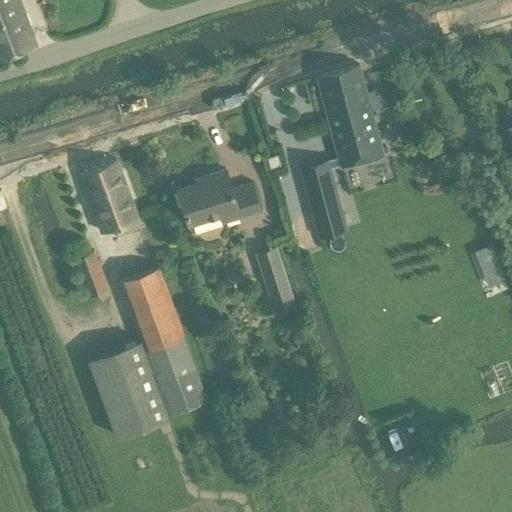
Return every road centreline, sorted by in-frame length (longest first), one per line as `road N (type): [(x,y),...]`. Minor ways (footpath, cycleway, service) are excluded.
road 1 (tertiary): [(0,155),(275,67),(511,4)]
road 2 (unclassified): [(0,75),(218,0)]
road 3 (unknown): [(45,142),(100,296)]
